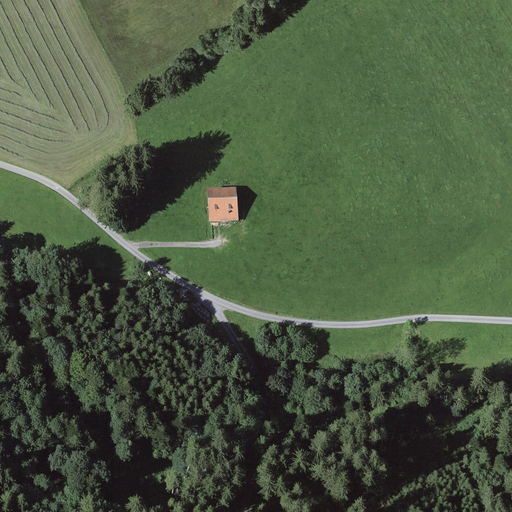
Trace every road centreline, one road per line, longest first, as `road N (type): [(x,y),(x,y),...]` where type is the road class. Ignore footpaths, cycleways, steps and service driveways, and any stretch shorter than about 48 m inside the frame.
road 1 (track): [(0,166),(47,182),(125,247),(205,297),(282,322),(511,321)]
road 2 (track): [(205,297),(261,393),(245,511)]
